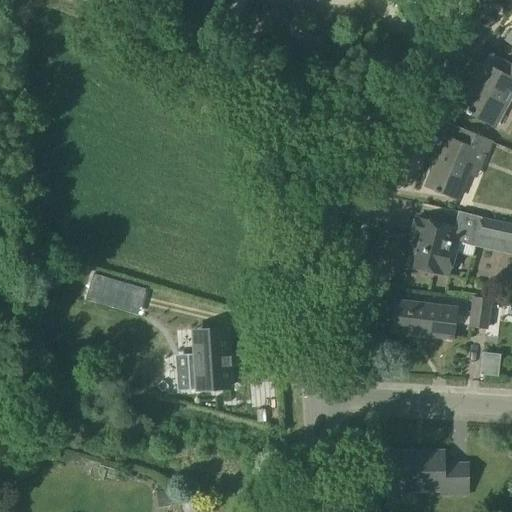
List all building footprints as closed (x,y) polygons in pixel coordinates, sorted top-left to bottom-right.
[(277,0),(298,14),(308,0),(313,0),(316,2),(317,0),(277,0)] [(511,26),(503,39),(511,45),(511,26)] [(497,73),(480,64),(457,108),(490,126),(511,85),(511,67),(503,62),(497,73)] [(423,187),(455,200),(474,152),(483,155),(485,150),(497,155),(500,147),(450,125),(445,138),(446,138),(433,171),(430,170),(423,187)] [(511,224),(480,217),(476,234),(511,242),(511,224)] [(447,276),(458,230),(412,219),(408,234),(413,235),(406,266),(447,276)] [(86,294),(130,308),(137,286),(92,273),(86,294)] [(467,328),(487,330),(490,300),(471,297),(467,328)] [(389,331),(450,338),(454,308),(393,301),(389,331)] [(193,353),(187,353),(189,389),(229,387),(226,333),(192,334),(193,353)] [(97,420),(115,425),(121,405),(103,400),(97,420)] [(45,431),(66,437),(75,440),(78,430),(73,428),(75,422),(71,420),(62,417),(62,418),(50,414),(49,419),(42,417),(39,427),(46,429),(45,431)] [(438,497),(463,497),(463,467),(439,467),(439,454),(383,455),(383,491),(438,491),(438,497)] [(155,495),(157,508),(179,505),(180,511),(189,511),(186,490),(155,495)]
